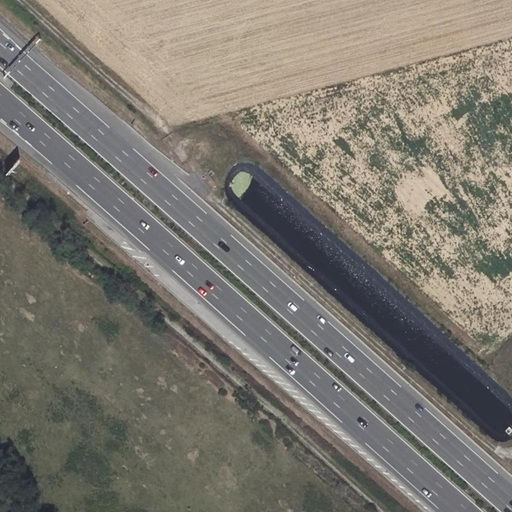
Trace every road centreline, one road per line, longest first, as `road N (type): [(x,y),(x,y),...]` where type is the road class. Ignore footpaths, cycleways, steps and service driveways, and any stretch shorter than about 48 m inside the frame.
road 1 (motorway): [(511,506),(0,50)]
road 2 (track): [(25,0),(161,124),(201,186),(511,463)]
road 3 (motorway): [(0,100),(461,511)]
road 4 (track): [(0,174),(383,511)]
